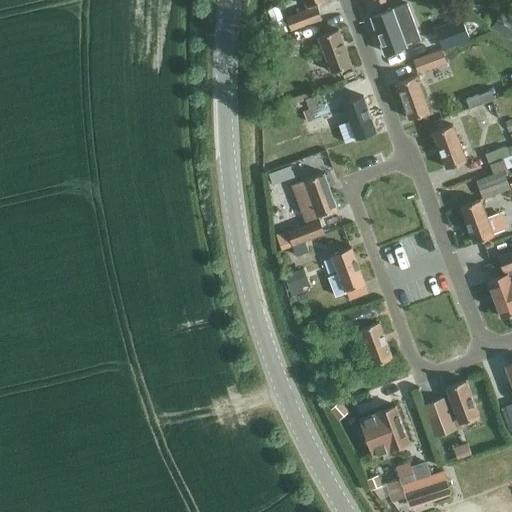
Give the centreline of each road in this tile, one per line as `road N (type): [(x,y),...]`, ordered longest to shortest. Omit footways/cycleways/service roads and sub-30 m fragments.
road 1 (secondary): [(344,511),(269,356),(243,254),(228,155),(233,0)]
road 2 (residential): [(485,351),(433,372),(414,363),(352,195),(362,175),(411,156)]
road 3 (residential): [(485,351),(411,156)]
road 4 (residential): [(411,156),(398,142),(344,0)]
